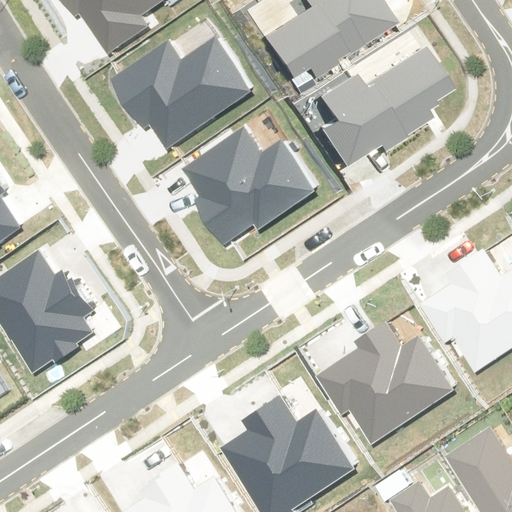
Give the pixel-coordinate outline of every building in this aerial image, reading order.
[(68,0),(78,14),(82,12),(107,49),(149,20),(144,13),(164,0),(68,0)] [(299,0),(305,7),(259,38),(283,73),(298,63),(307,77),(387,24),(371,0),(299,0)] [(169,43),(117,79),(148,126),(158,119),(172,140),(251,88),(219,41),(184,64),(169,43)] [(324,118),(312,126),(340,168),(419,115),(414,108),(438,92),(409,50),(350,90),(342,78),(311,99),(324,118)] [(246,130),(190,168),(214,203),(203,210),(223,240),(253,220),(258,227),(317,187),(286,141),(263,156),(246,130)] [(0,243),(27,227),(7,195),(11,192),(0,175),(0,243)] [(457,283),(426,303),(451,340),(459,335),(484,371),(511,351),(511,271),(506,276),(487,249),(451,274),(457,283)] [(46,251),(0,280),(0,309),(37,367),(60,352),(62,355),(83,342),(81,339),(96,329),(85,312),(92,307),(69,272),(62,276),(46,251)] [(356,354),(325,375),(350,411),(358,406),(383,442),(460,390),(423,335),(405,347),(386,320),(350,345),(356,354)] [(261,424),(231,444),(276,511),(285,511),(357,465),(321,411),(304,422),(285,394),(254,415),(261,424)] [(482,511),(511,511),(511,449),(497,425),(447,455),(464,482),(482,511)] [(152,497),(129,511),(244,511),(221,476),(200,490),(182,464),(147,488),(152,497)] [(397,492),(408,511),(482,511),(464,482),(443,495),(429,472),(397,492)]
